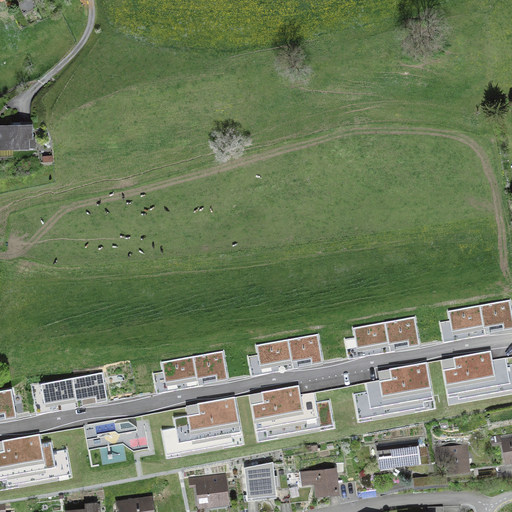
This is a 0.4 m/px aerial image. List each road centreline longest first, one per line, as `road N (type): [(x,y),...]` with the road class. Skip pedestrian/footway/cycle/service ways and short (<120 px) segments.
road 1 (residential): [(0,428),(511,338)]
road 2 (residential): [(490,504),(429,498),(340,511)]
road 3 (track): [(25,117),(24,102),(85,42),(94,0)]
